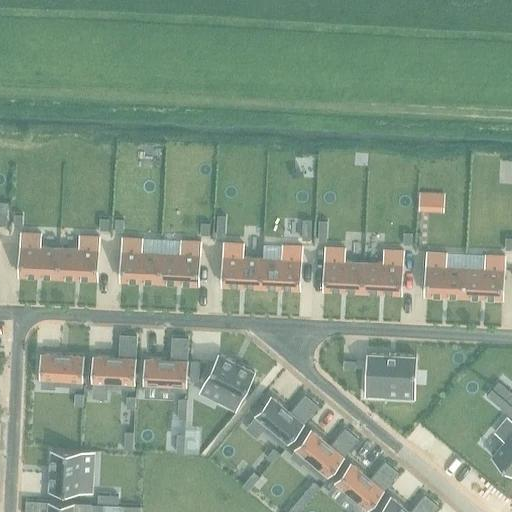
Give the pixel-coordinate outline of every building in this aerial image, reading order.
[(502,169),(511,169),(511,144),(503,144),(502,169)] [(419,209),(431,209),(432,194),(420,194),(419,209)] [(22,214),(14,214),(13,226),(22,227),(22,214)] [(217,215),(216,236),(224,236),(226,216),(217,215)] [(108,218),(99,218),(99,230),(107,230),(108,218)] [(123,219),(115,218),(114,231),(123,231),(123,219)] [(303,219),(302,240),(310,240),(311,220),(303,219)] [(327,220),(319,220),(317,241),(326,241),(327,220)] [(209,223),(201,222),(200,235),(209,235),(209,223)] [(19,275),(58,277),(59,247),(40,246),(40,233),(21,232),(19,275)] [(403,244),(411,245),(412,232),(403,232),(403,244)] [(59,247),(58,277),(97,279),(99,236),(80,235),(79,248),(59,247)] [(120,280),(159,282),(161,252),(141,251),(142,238),(122,237),(120,280)] [(180,253),(161,252),(159,282),(198,284),(200,241),(181,240),(180,253)] [(224,242),(222,285),(261,287),(262,257),(242,256),(243,243),(224,242)] [(262,257),(261,287),(300,288),(301,245),(282,245),(282,258),(262,257)] [(323,290),(362,291),(364,262),(344,261),(344,247),(325,247),(325,260),(323,290)] [(364,262),(362,291),(401,293),(402,263),(403,250),(384,249),(383,263),(364,262)] [(424,295),(463,297),(465,267),(445,266),(445,253),(426,252),(424,295)] [(504,256),(485,255),(484,268),(465,267),(463,297),(502,299),(504,256)] [(94,356),(92,380),(107,381),(107,387),(133,388),(133,382),(135,358),(136,335),(120,335),(119,357),(94,356)] [(146,358),(144,383),(159,383),(159,389),(185,391),(186,385),(187,360),(188,338),(172,337),(171,359),(146,358)] [(42,353),(40,378),(55,378),(55,384),(81,385),(82,380),(83,355),(42,353)] [(416,355),(367,353),(365,396),(385,397),(386,384),(414,386),(416,355)] [(219,354),(205,380),(224,389),(218,401),(235,410),(241,398),(254,371),(219,354)] [(191,360),(190,381),(198,381),(199,361),(191,360)] [(355,361),(343,360),(343,368),(355,369),(355,361)] [(511,406),(491,389),(486,395),(509,415),(511,411),(511,406)] [(75,393),(74,405),(82,406),(83,393),(75,393)] [(126,395),(126,408),(134,408),(135,396),(126,395)] [(271,396),(255,415),(266,424),(263,429),(283,446),(287,441),(303,422),(317,405),(305,395),(291,412),(271,396)] [(178,398),(178,410),(186,411),(187,399),(178,398)] [(505,440),(492,456),(511,473),(511,421),(507,417),(494,432),(505,440)] [(311,429),(295,448),(306,458),(303,462),(323,479),(327,475),(343,456),(357,439),(345,429),(331,446),(311,429)] [(125,431),(124,450),(132,450),(133,432),(125,431)] [(177,434),(176,452),(184,453),(185,434),(177,434)] [(273,448),(265,457),(272,462),(279,453),(273,448)] [(51,450),(49,490),(79,491),(92,492),(93,473),(80,472),(81,452),(51,450)] [(351,463),(335,482),(346,491),(343,495),(362,511),(363,511),(367,508),(382,489),(397,472),(385,462),(370,479),(351,463)] [(253,471),(241,485),(248,491),(260,477),(253,471)] [(313,481),(303,493),(309,499),(319,486),(313,481)] [(98,494),(97,502),(118,503),(118,495),(98,494)] [(409,511),(391,496),(377,511),(431,511),(437,505),(425,495),(410,511),(409,511)] [(27,501),(25,511),(78,511),(79,504),(73,503),(49,502),(49,503),(27,501)]
